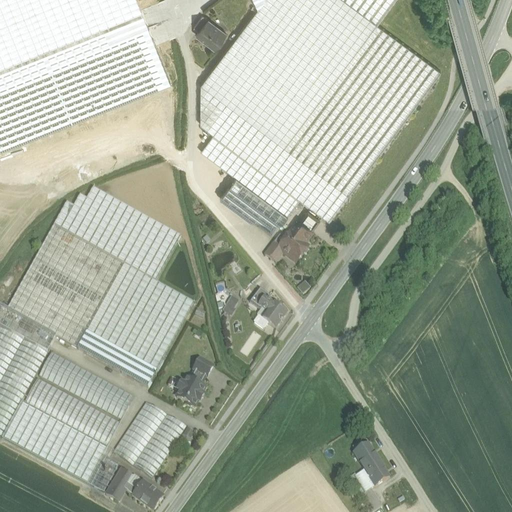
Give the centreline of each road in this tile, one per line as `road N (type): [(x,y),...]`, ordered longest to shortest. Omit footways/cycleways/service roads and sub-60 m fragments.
road 1 (secondary): [(507,0),(446,130),(309,323)]
road 2 (track): [(335,358),(355,332),(357,301),(372,274),(471,116),(511,80)]
road 3 (secondary): [(309,323),(172,511)]
road 4 (residential): [(429,511),(309,323)]
road 5 (primary): [(456,0),(511,197)]
